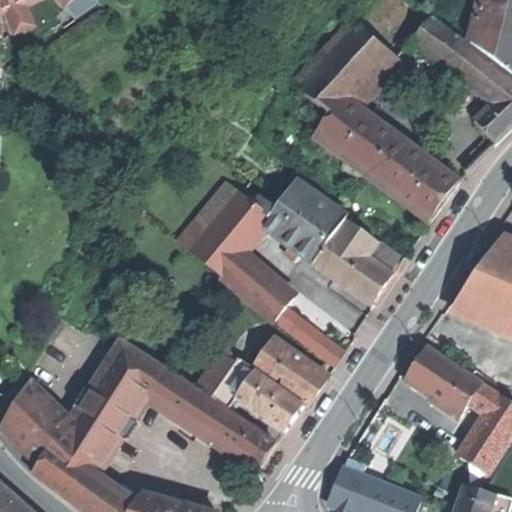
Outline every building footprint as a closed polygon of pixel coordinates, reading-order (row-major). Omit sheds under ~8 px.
[(0,0),(0,15),(32,2),(31,0),(0,0)] [(60,0),(67,9),(77,0),(60,0)] [(511,0),(482,0),(480,7),(511,15),(511,0)] [(511,15),(480,7),(472,44),(511,73),(511,15)] [(499,144),(511,131),(511,79),(435,21),(414,44),(497,108),(479,125),(499,144)] [(315,140),(335,154),(358,106),(398,62),(352,26),(295,88),(331,116),(315,140)] [(335,154),(430,226),(445,206),(462,184),(358,106),(335,154)] [(251,184),(193,254),(225,278),(243,256),(264,230),(281,206),(251,184)] [(298,184),(281,206),(264,230),(291,248),(299,254),(315,266),(347,223),(348,220),(298,184)] [(386,289),(393,278),(383,270),(368,259),(378,245),(347,223),(315,266),(373,306),(386,289)] [(475,272),(446,312),(511,338),(511,234),(504,231),(475,272)] [(383,270),(393,256),(378,245),(368,259),(383,270)] [(293,262),(299,254),(291,248),(285,256),(293,262)] [(408,264),(395,254),(393,256),(383,270),(393,278),(394,278),(396,280),(408,264)] [(243,256),(225,278),(240,291),(277,323),(288,310),(295,301),(243,256)] [(347,356),(288,310),(277,323),(336,369),(347,356)] [(89,392),(134,422),(150,397),(167,371),(122,342),(89,392)] [(316,392),(327,377),(277,343),(257,371),(307,406),(316,392)] [(239,360),(225,350),(198,388),(212,398),(239,360)] [(459,371),(450,365),(427,350),(415,368),(406,382),(461,418),(470,405),(483,386),(459,371)] [(235,412),(242,403),(238,400),(256,374),(257,373),(240,360),(224,383),(225,384),(227,381),(240,390),(228,407),(235,412)] [(452,362),(450,365),(459,371),(461,368),(452,362)] [(278,445),(167,371),(150,397),(261,470),(278,445)] [(242,403),(287,434),(296,421),(305,408),(256,374),(238,400),(242,403)] [(216,398),(228,407),(240,390),(227,381),(225,384),(216,398)] [(1,432),(39,470),(53,448),(71,419),(33,383),(1,432)] [(483,386),(470,405),(487,415),(499,397),(483,386)] [(77,410),(122,439),(134,422),(89,392),(77,410)] [(511,404),(499,397),(487,415),(460,458),(489,477),(511,440),(511,404)] [(100,458),(107,462),(122,439),(77,410),(71,419),(53,448),(90,473),(100,458)] [(133,511),(137,507),(97,477),(90,473),(53,448),(39,470),(35,477),(81,511),(133,511)] [(90,473),(97,477),(107,462),(100,458),(90,473)] [(368,467),(349,460),(345,471),(363,478),(365,475),(368,467)] [(417,511),(422,501),(363,478),(345,471),(334,498),(365,511),(364,511),(417,511)] [(0,511),(30,511),(26,508),(0,484),(0,511)] [(492,511),(498,496),(466,488),(457,511),(492,511)] [(133,511),(203,511),(143,496),(137,507),(133,511)] [(492,511),(510,511),(511,510),(511,500),(498,496),(492,511)] [(331,506),(345,511),(364,511),(365,511),(334,498),(331,506)]
